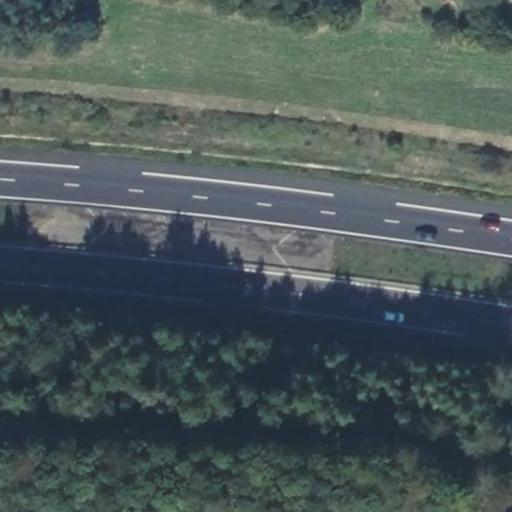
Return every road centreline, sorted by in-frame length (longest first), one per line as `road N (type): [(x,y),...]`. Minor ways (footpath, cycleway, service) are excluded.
road 1 (trunk): [(511,243),(130,192),(0,183)]
road 2 (trunk): [(0,268),(511,328)]
